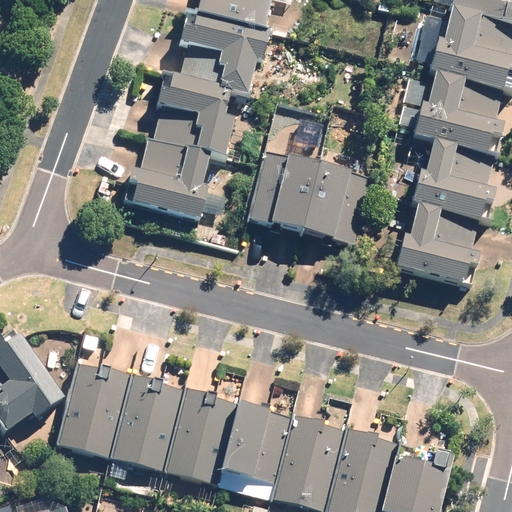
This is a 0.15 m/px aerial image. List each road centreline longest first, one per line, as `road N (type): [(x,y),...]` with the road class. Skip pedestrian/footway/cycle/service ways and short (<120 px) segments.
road 1 (residential): [(24,254),(511,371)]
road 2 (residential): [(119,0),(24,254)]
